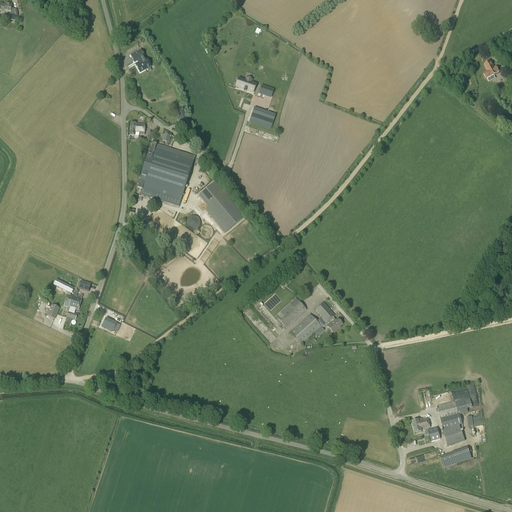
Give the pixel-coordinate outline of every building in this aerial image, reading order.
[(1,5),(1,6),(0,6),(0,9),(0,10),(0,11),(1,11),(1,12),(5,13),(5,12),(11,12),(9,20),(17,22),(17,16),(18,16),(17,10),(14,10),(13,9),(11,8),(11,4),(4,4),(4,5),(1,5)] [(131,56),(134,63),(137,61),(139,64),(135,66),(139,73),(150,68),(146,60),(145,60),(144,58),(144,57),(141,51),(131,56)] [(484,65),(488,71),(484,73),(487,78),(499,72),(497,68),(494,69),(490,61),(484,65)] [(242,79),(239,88),(253,93),(256,84),(251,82),(252,80),(246,78),(245,80),(242,79)] [(261,85),(258,94),(264,96),(268,88),(261,85)] [(104,114),(110,103),(104,99),(101,104),(98,102),(94,108),(104,114)] [(184,111),(183,108),(179,109),(180,113),(178,113),(183,128),(189,126),(184,111)] [(271,129),(275,115),(254,108),(249,122),(271,129)] [(136,123),(130,123),(130,136),(139,136),(139,135),(144,135),(145,125),(136,124),(136,123)] [(195,157),(151,143),(137,188),(151,193),(150,198),(179,207),(195,157)] [(225,234),(246,216),(217,182),(199,196),(208,208),(205,211),(225,234)] [(192,216),(190,224),(199,226),(200,218),(192,216)] [(88,292),(90,285),(80,282),(78,288),(81,289),(81,290),(88,292)] [(68,295),(64,306),(69,308),(66,318),(75,321),(77,314),(74,313),(75,310),(78,310),(82,299),(75,297),(68,295)] [(285,328),(306,310),(296,299),(275,317),(285,328)] [(326,322),(335,314),(324,301),(315,308),(326,322)] [(256,307),(269,320),(274,315),(261,302),(256,307)] [(55,320),(60,308),(51,305),(47,316),(55,320)] [(321,327),(320,326),(316,322),(310,314),(289,333),(301,346),(321,327)] [(328,321),(337,331),(341,328),(340,327),(342,324),(338,319),(336,321),(333,317),(328,321)] [(112,333),(117,323),(106,318),(101,327),(112,333)] [(321,328),(314,334),(316,337),(324,330),(321,328)] [(438,407),(441,419),(468,413),(465,400),(438,407)] [(430,428),(427,418),(419,420),(418,419),(412,421),(415,433),(422,431),(421,430),(430,428)] [(448,446),(464,441),(458,423),(442,429),(448,446)] [(455,463),(472,458),(469,447),(451,452),(455,463)]
